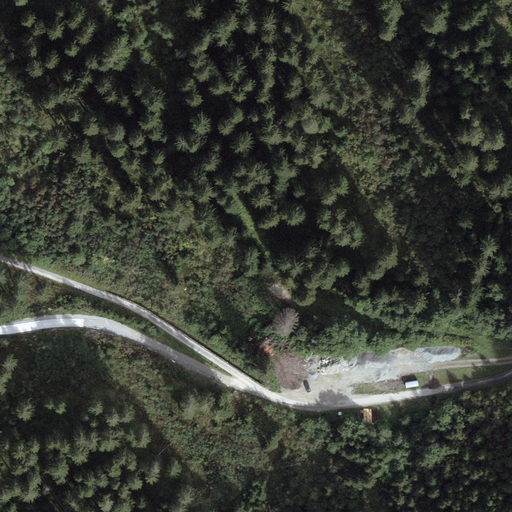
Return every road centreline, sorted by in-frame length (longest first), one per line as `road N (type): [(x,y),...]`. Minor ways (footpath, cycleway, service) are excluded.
road 1 (track): [(0,258),(135,308),(287,403)]
road 2 (track): [(0,330),(62,317),(97,321),(258,389)]
